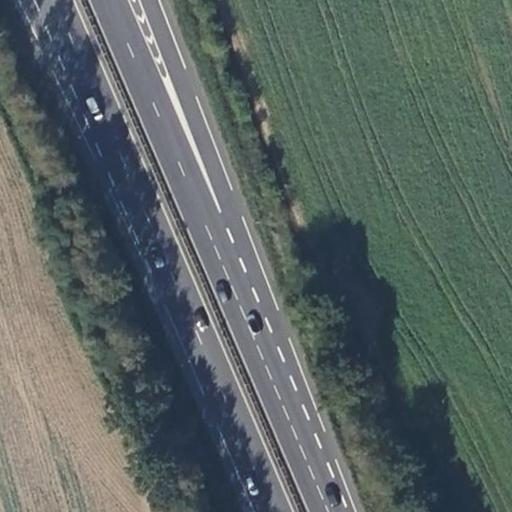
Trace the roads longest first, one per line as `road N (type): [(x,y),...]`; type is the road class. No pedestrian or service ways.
road 1 (trunk): [(53,0),(273,511)]
road 2 (trunk): [(328,511),(205,226)]
road 3 (trunk): [(205,226),(111,0)]
road 4 (trunk): [(205,226),(205,158),(149,0)]
